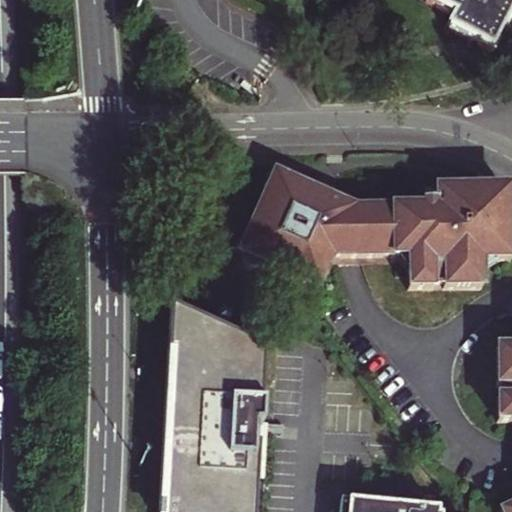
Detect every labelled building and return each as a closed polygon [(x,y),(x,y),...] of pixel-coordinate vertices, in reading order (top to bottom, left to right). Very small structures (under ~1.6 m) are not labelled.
[(511,0),(424,0),(451,15),(445,25),(466,36),(490,48),(511,4),(511,0)] [(258,263),(288,276),(318,289),(329,264),(351,265),(406,265),(407,291),(480,292),(481,266),(510,266),(511,197),(507,193),(485,193),(439,192),(438,206),(422,206),(422,211),(353,209),(322,193),(278,170),(274,170),(268,171),(260,196),(262,197),(248,227),(245,226),(231,248),(240,254),(239,257),(240,261),(242,264),(245,266),(252,267),(258,263)] [(438,206),(439,192),(423,192),(422,206),(438,206)] [(262,353),(171,314),(160,511),(252,511),(257,430),(259,430),(261,408),(259,407),(262,353)] [(511,511),(511,352),(494,352),(492,427),(511,427),(511,508),(504,511),(511,511)]
